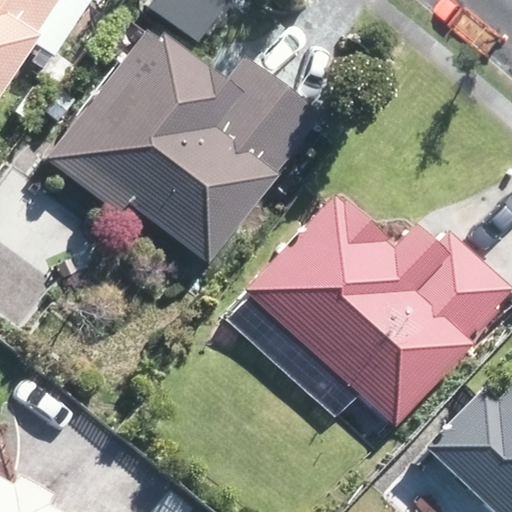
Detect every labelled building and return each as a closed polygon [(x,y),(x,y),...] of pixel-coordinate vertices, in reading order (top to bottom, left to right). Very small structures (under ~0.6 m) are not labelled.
[(0,0),(0,84),(49,0),(0,0)] [(202,254),(317,109),(241,49),(217,80),(148,26),(80,112),(72,105),(37,149),(125,219),(138,202),(202,254)] [(338,192),(220,318),(329,419),(356,389),(397,427),(511,303),(511,299),(420,213),(392,243),(338,192)] [(481,386),(424,447),(493,511),(511,511),(511,373),(492,395),(481,386)] [(0,511),(74,511),(0,473),(0,511)]
